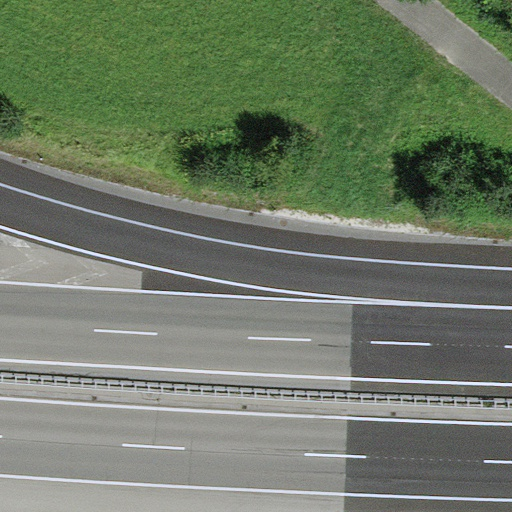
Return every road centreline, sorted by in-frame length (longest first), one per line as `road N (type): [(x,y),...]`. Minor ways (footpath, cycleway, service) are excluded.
road 1 (motorway): [(511,287),(315,274),(191,255),(0,205)]
road 2 (motorway): [(0,435),(511,460)]
road 3 (motorway): [(511,345),(0,322)]
road 4 (track): [(405,0),(511,85)]
